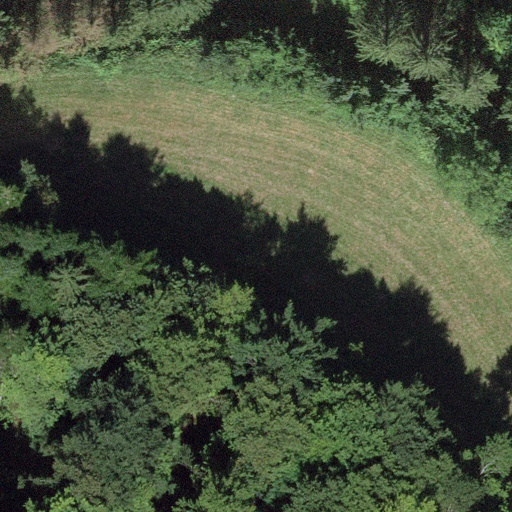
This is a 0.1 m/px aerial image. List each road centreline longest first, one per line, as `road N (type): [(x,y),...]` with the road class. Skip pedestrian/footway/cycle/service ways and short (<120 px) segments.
road 1 (track): [(319,0),(425,57),(511,122)]
road 2 (track): [(0,61),(201,0)]
